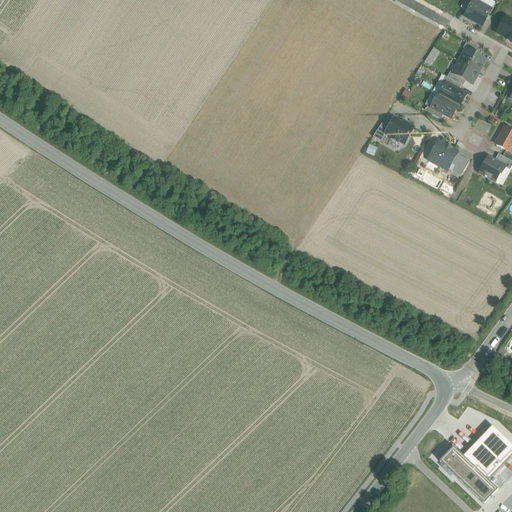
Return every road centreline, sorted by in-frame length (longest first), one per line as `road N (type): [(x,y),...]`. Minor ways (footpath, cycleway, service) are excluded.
road 1 (tertiary): [(0,117),(443,383)]
road 2 (residential): [(396,106),(456,139),(503,54)]
